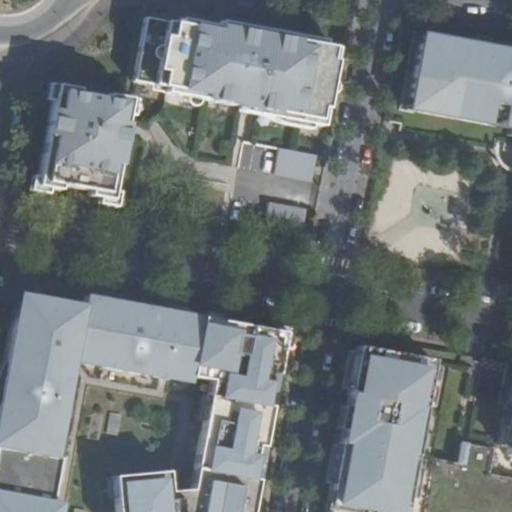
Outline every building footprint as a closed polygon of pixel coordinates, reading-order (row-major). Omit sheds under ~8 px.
[(145,17),(135,80),(155,83),(155,78),(166,79),(166,84),(165,89),(248,102),(253,70),(263,72),(258,103),(285,107),(284,112),(323,118),(337,41),(325,39),(326,34),(298,30),(297,35),(273,31),(274,26),(246,22),(245,27),(220,23),(179,17),(178,22),(145,17)] [(220,18),(220,23),(245,27),(246,22),(220,18)] [(274,26),(273,31),(297,35),(298,30),(274,26)] [(427,43),(429,32),(421,31),(419,42),(427,43)] [(511,48),(429,32),(427,43),(419,42),(410,99),(416,100),(415,109),(489,122),(491,106),(504,107),(502,125),(511,127),(511,48)] [(263,72),(253,70),(248,102),(258,103),(263,72)] [(77,86),(53,81),(34,184),(58,188),(59,183),(89,188),(88,194),(112,198),(124,134),(94,128),(96,117),(126,122),(131,97),(107,91),(106,98),(76,91),(77,86)] [(489,122),(502,125),(504,107),(491,106),(489,122)] [(126,122),(96,117),(94,128),(124,134),(126,122)] [(318,155),(280,148),(275,174),(313,180),(318,155)] [(270,203),(265,229),(303,236),(307,210),(270,203)] [(191,372),(201,315),(141,305),(140,318),(125,317),(125,301),(81,295),(80,303),(40,296),(39,302),(40,312),(18,321),(15,318),(10,317),(0,366),(0,491),(46,500),(54,455),(43,452),(47,425),(55,425),(70,353),(99,355),(100,362),(157,374),(160,367),(191,372)] [(40,312),(39,302),(21,308),(15,318),(18,321),(40,312)] [(250,511),(284,330),(201,315),(191,372),(190,378),(210,382),(190,492),(185,490),(169,492),(167,471),(112,476),(115,511),(250,511)] [(430,360),(354,347),(353,353),(346,390),(346,395),(347,395),(345,408),(342,428),(340,441),(339,441),(325,511),(511,511),(511,479),(486,475),(491,449),(459,442),(455,462),(407,454),(415,408),(421,409),(430,360)] [(353,353),(347,352),(341,388),(346,390),(353,353)] [(345,408),(339,407),(336,427),(342,428),(345,408)] [(0,504),(38,511),(44,511),(46,500),(0,491),(0,504)]
